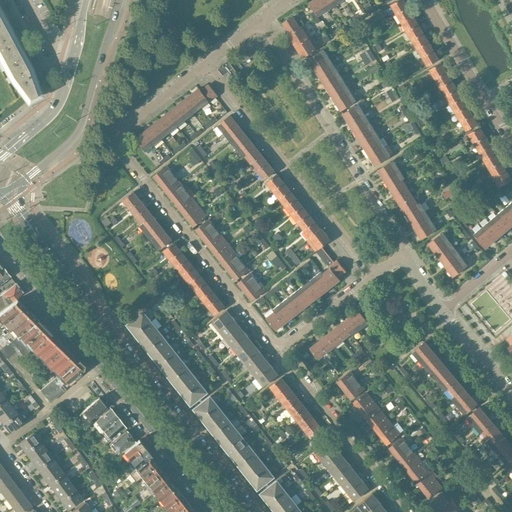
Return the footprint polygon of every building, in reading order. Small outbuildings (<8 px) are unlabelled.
[(318,17),(327,11),(319,0),(314,0),(309,3),(316,14),(318,17)] [(331,0),(319,0),(327,11),(335,6),(331,0)] [(398,0),(391,5),(396,14),(407,7),(402,0),(398,0)] [(412,16),(407,7),(396,14),(401,22),(412,16)] [(5,17),(0,8),(0,60),(4,69),(3,70),(7,77),(8,76),(12,79),(15,83),(13,84),(28,103),(42,96),(36,80),(35,81),(29,66),(31,65),(26,56),(24,57),(16,42),(18,41),(12,32),(11,32),(3,18),(5,17)] [(417,25),(412,16),(401,22),(406,31),(417,25)] [(283,23),(289,33),(303,25),(304,25),(301,20),(296,23),(292,17),(283,23)] [(303,25),(289,33),(288,34),(295,46),(310,36),(303,25)] [(423,34),(417,25),(406,31),(412,40),(423,34)] [(423,34),(412,40),(417,48),(428,42),(423,34)] [(310,36),(295,46),(303,57),(318,48),(310,36)] [(428,42),(417,48),(422,57),(433,51),(428,42)] [(308,59),(313,67),(329,58),(323,49),(320,51),(308,59)] [(433,51),(422,57),(427,66),(438,59),(433,51)] [(329,58),(313,67),(319,76),(334,66),(329,58)] [(236,73),(227,62),(219,69),(227,80),(236,73)] [(429,69),(435,78),(446,72),(440,63),(429,69)] [(376,65),(368,70),(370,73),(378,68),(376,65)] [(334,66),(319,76),(324,85),(339,75),(334,66)] [(446,72),(435,78),(440,87),(451,81),(446,72)] [(339,75),(324,85),(330,93),(345,83),(339,75)] [(451,81),(440,87),(445,96),(456,89),(451,81)] [(345,83),(330,93),(335,101),(350,92),(345,83)] [(199,89),(190,95),(200,108),(208,101),(209,102),(216,95),(208,85),(201,91),(199,89)] [(456,89),(445,96),(450,104),(461,98),(456,89)] [(350,92),(335,101),(341,110),(353,103),(353,102),(356,101),(350,92)] [(190,95),(182,102),(192,115),(200,108),(190,95)] [(461,98),(450,104),(455,113),(466,106),(461,98)] [(182,102),(175,108),(185,120),(192,115),(182,102)] [(343,114),(348,123),(363,113),(358,105),(355,106),(343,114)] [(466,106),(455,113),(460,121),(471,115),(466,106)] [(175,108),(167,114),(177,127),(185,120),(175,108)] [(363,113),(348,123),(354,131),(369,122),(363,113)] [(167,114),(159,120),(169,133),(177,127),(167,114)] [(471,115),(460,121),(466,130),(477,124),(471,115)] [(217,126),(223,134),(236,124),(230,116),(217,126)] [(159,120),(150,127),(160,140),(169,133),(159,120)] [(369,122),(354,131),(359,139),(374,130),(369,122)] [(242,132),(236,124),(223,134),(230,141),(242,132)] [(150,127),(143,133),(153,145),(160,140),(150,127)] [(468,134),(474,143),(484,137),(479,127),(468,134)] [(374,130),(359,139),(364,148),(379,139),(374,130)] [(248,139),(242,132),(230,141),(236,149),(248,139)] [(143,149),(145,152),(153,145),(143,133),(135,139),(143,149)] [(484,137),(474,143),(479,152),(490,145),(484,137)] [(255,147),(248,139),(236,149),(242,158),(245,155),(255,147)] [(379,139),(364,148),(370,157),(385,147),(379,139)] [(490,145),(479,152),(484,161),(495,154),(490,145)] [(255,147),(245,155),(251,163),(261,155),(255,147)] [(385,147),(370,157),(375,166),(387,158),(390,156),(385,147)] [(495,154),(484,161),(489,169),(500,162),(495,154)] [(261,155),(251,163),(257,171),(267,163),(261,155)] [(378,170),(383,179),(399,169),(393,161),(390,162),(378,170)] [(500,162),(489,169),(494,177),(505,171),(500,162)] [(267,163),(257,171),(264,179),(274,171),(267,163)] [(154,176),(160,184),(173,175),(166,166),(154,176)] [(399,169),(383,179),(389,188),(401,180),(404,178),(399,169)] [(505,171),(494,177),(499,186),(510,180),(505,171)] [(266,182),(273,190),(283,183),(276,174),(266,182)] [(173,175),(160,184),(167,193),(179,183),(173,175)] [(449,181),(446,176),(437,181),(441,186),(449,181)] [(401,180),(389,188),(394,196),(406,188),(401,180)] [(179,183),(167,193),(173,201),(186,191),(179,183)] [(283,183),(273,190),(279,198),(289,190),(283,183)] [(406,188),(394,196),(399,204),(412,196),(406,188)] [(289,190),(279,198),(285,206),(295,198),(289,190)] [(186,191),(173,201),(180,209),(192,199),(186,191)] [(123,200),(130,208),(140,201),(133,192),(123,200)] [(69,195),(69,204),(80,204),(81,195),(69,195)] [(412,196),(399,204),(405,212),(417,205),(412,196)] [(295,198),(285,206),(291,214),(301,206),(295,198)] [(192,199),(180,209),(186,217),(198,207),(192,199)] [(140,201),(130,208),(136,216),(146,208),(140,201)] [(417,205),(405,212),(410,221),(425,211),(420,203),(417,205)] [(301,206),(291,214),(298,222),(308,214),(301,206)] [(198,207),(186,217),(193,226),(206,216),(198,207)] [(146,208),(136,216),(142,224),(152,216),(146,208)] [(511,224),(511,216),(505,208),(497,214),(508,228),(511,224)] [(425,211),(410,221),(415,230),(430,220),(425,211)] [(308,214),(298,222),(304,230),(314,222),(308,214)] [(508,228),(497,214),(489,221),(500,235),(508,228)] [(152,216),(142,224),(139,226),(146,234),(158,224),(152,216)] [(107,217),(101,221),(106,227),(111,223),(107,217)] [(196,229),(202,238),(215,228),(208,220),(196,229)] [(430,220),(415,230),(421,239),(433,231),(436,229),(430,220)] [(500,235),(489,221),(481,227),(493,241),(500,235)] [(314,222),(304,230),(310,237),(320,229),(314,222)] [(158,224),(146,234),(152,242),(164,232),(158,224)] [(493,241),(481,227),(473,234),(476,236),(475,237),(485,248),(493,241)] [(215,228),(202,238),(209,246),(221,237),(215,228)] [(321,229),(320,229),(310,237),(306,240),(315,251),(316,251),(322,259),(328,255),(321,246),(329,240),(321,229)] [(164,232),(152,242),(158,250),(161,248),(171,240),(164,232)] [(428,243),(435,252),(449,241),(443,233),(440,235),(428,243)] [(221,237),(209,246),(216,254),(228,245),(221,237)] [(449,241),(435,252),(441,260),(455,249),(449,241)] [(163,251),(170,259),(180,251),(173,243),(163,251)] [(228,245),(216,254),(222,262),(234,253),(228,245)] [(455,249),(441,260),(447,268),(461,257),(455,249)] [(180,251),(170,259),(176,267),(186,259),(180,251)] [(300,261),(292,251),(288,254),(297,264),(300,261)] [(234,253),(222,262),(228,271),(241,261),(234,253)] [(337,261),(334,263),(328,255),(322,259),(329,268),(321,274),(331,286),(339,279),(337,277),(345,271),(337,261)] [(282,262),(277,256),(271,261),(276,267),(276,266),(282,262)] [(461,257),(447,268),(453,276),(465,268),(464,267),(467,265),(461,257)] [(186,259),(176,267),(183,275),(193,267),(186,259)] [(241,261),(228,271),(236,280),(248,270),(241,261)] [(285,267),(282,262),(276,266),(280,270),(282,268),(283,269),(285,267)] [(0,264),(0,284),(10,277),(0,264)] [(193,267),(183,275),(189,283),(199,275),(193,267)] [(331,286),(321,274),(320,272),(312,278),(323,292),(331,286)] [(238,283),(245,291),(257,282),(250,273),(238,283)] [(199,275),(189,283),(195,291),(205,283),(199,275)] [(323,292),(312,278),(304,284),(315,298),(323,292)] [(0,310),(22,292),(14,282),(0,293),(0,310)] [(257,282),(245,291),(252,300),(264,290),(257,282)] [(205,283),(195,291),(201,298),(211,291),(205,283)] [(315,298),(304,284),(296,291),(307,305),(315,298)] [(168,286),(163,290),(161,292),(164,295),(167,292),(167,291),(170,289),(168,286)] [(211,291),(201,298),(207,306),(217,298),(211,291)] [(307,305),(296,291),(289,296),(300,310),(307,305)] [(300,310),(289,296),(281,303),(292,317),(300,310)] [(217,298),(207,306),(214,315),(224,307),(217,298)] [(0,319),(3,322),(23,306),(17,300),(0,313),(0,319)] [(292,317),(281,303),(272,309),(274,312),(284,323),(292,317)] [(5,333),(30,312),(23,306),(3,322),(6,327),(2,330),(5,333)] [(358,310),(350,317),(360,330),(368,323),(366,321),(366,320),(358,310)] [(231,317),(226,311),(212,322),(219,330),(233,318),(232,316),(231,317)] [(9,342),(37,319),(30,312),(5,333),(0,336),(0,349),(9,343),(9,342)] [(143,312),(136,318),(133,320),(134,321),(128,326),(135,334),(151,322),(143,312)] [(275,330),(284,323),(274,312),(266,318),(275,330)] [(350,317),(342,323),(350,333),(352,336),(360,330),(350,317)] [(233,318),(219,330),(225,338),(239,327),(234,321),(235,320),(233,318)] [(27,351),(50,332),(37,319),(9,342),(9,343),(11,345),(13,344),(22,355),(27,351)] [(151,322),(135,334),(141,342),(157,329),(151,322)] [(342,323),(334,329),(342,339),(350,333),(342,323)] [(239,327),(225,338),(231,346),(246,334),(244,332),(244,333),(239,327)] [(157,329),(141,342),(147,350),(163,337),(157,329)] [(334,329),(326,335),(334,345),(342,339),(334,329)] [(38,355),(57,339),(50,333),(51,332),(50,332),(27,351),(32,357),(35,354),(36,356),(38,355)] [(246,334),(231,346),(238,354),(252,343),(247,337),(248,336),(246,334)] [(326,335),(319,342),(326,352),(334,345),(326,335)] [(163,337),(147,350),(153,357),(169,345),(163,337)] [(44,362),(64,346),(57,339),(38,355),(44,362)] [(310,348),(318,358),(326,352),(319,342),(310,348)] [(424,342),(414,350),(412,353),(418,361),(431,350),(424,342)] [(252,343),(238,354),(244,362),(259,350),(257,348),(256,349),(252,343)] [(8,344),(0,350),(0,351),(6,359),(15,352),(8,344)] [(169,345),(153,357),(159,365),(175,352),(169,345)] [(64,346),(44,362),(50,370),(51,369),(71,353),(64,346)] [(259,350),(244,362),(250,370),(264,359),(260,353),(260,352),(259,350)] [(431,350),(418,361),(425,368),(437,358),(431,350)] [(175,352),(159,365),(165,373),(181,360),(175,352)] [(71,353),(51,369),(57,375),(77,359),(71,353)] [(437,358),(425,368),(431,376),(444,366),(437,358)] [(77,359),(57,375),(40,390),(50,402),(86,371),(83,368),(84,364),(78,359),(77,359)] [(264,359),(250,370),(257,378),(271,366),(270,364),(269,365),(264,359)] [(181,360),(165,373),(171,380),(187,367),(181,360)] [(271,366),(257,378),(263,386),(277,375),(272,369),(273,368),(271,366)] [(444,366),(431,376),(438,383),(450,373),(444,366)] [(187,367),(171,380),(177,388),(193,375),(187,367)] [(350,372),(337,381),(344,390),(357,381),(350,372)] [(450,373),(438,383),(444,391),(447,389),(457,381),(450,373)] [(193,375),(177,388),(183,396),(199,383),(193,375)] [(281,378),(270,386),(276,394),(287,385),(281,378)] [(357,381),(344,390),(351,399),(363,389),(357,381)] [(457,381),(447,389),(453,397),(463,388),(457,381)] [(199,383),(183,396),(190,404),(196,399),(196,401),(207,392),(199,383)] [(287,385),(276,394),(282,401),(292,392),(287,385)] [(463,388),(453,397),(450,399),(457,407),(469,396),(463,388)] [(292,392),(282,401),(287,408),(298,399),(292,392)] [(354,402),(361,411),(373,401),(366,392),(354,402)] [(210,396),(203,402),(199,405),(200,406),(195,410),(201,419),(218,406),(210,396)] [(469,396),(457,407),(464,414),(466,412),(476,404),(469,396)] [(98,397),(76,416),(85,427),(92,421),(90,419),(105,406),(98,397)] [(2,398),(0,400),(0,412),(9,406),(2,398)] [(38,405),(35,401),(33,399),(30,402),(34,408),(38,405)] [(298,399),(287,408),(293,415),(304,406),(298,399)] [(373,401),(361,411),(367,419),(379,409),(373,401)] [(9,406),(0,412),(0,419),(3,423),(15,414),(9,406)] [(218,406),(201,419),(207,426),(224,414),(218,406)] [(304,406),(293,415),(298,422),(309,413),(304,406)] [(466,418),(473,426),(486,416),(479,407),(469,415),(469,416),(466,418)] [(95,421),(103,430),(118,418),(110,409),(95,421)] [(379,409),(367,419),(374,427),(386,417),(379,409)] [(309,413),(298,422),(304,429),(315,420),(309,413)] [(15,414),(3,423),(10,431),(21,422),(15,414)] [(224,414),(207,426),(213,434),(230,421),(224,414)] [(486,416),(473,426),(480,434),(482,431),(492,423),(486,416)] [(386,417),(374,427),(380,436),(392,426),(386,417)] [(118,418),(103,430),(111,440),(126,428),(118,418)] [(271,425),(275,422),(273,419),(269,422),(264,426),(266,429),(272,425),(271,425)] [(315,420),(304,429),(310,436),(320,428),(315,420)] [(230,421),(213,434),(219,442),(236,429),(230,421)] [(492,423),(482,431),(488,439),(498,431),(492,423)] [(79,430),(74,424),(69,428),(74,434),(79,430)] [(392,426),(380,436),(387,444),(399,434),(392,426)] [(320,428),(310,436),(315,444),(326,435),(320,428)] [(236,429),(219,442),(225,449),(242,437),(236,429)] [(120,452),(134,440),(130,436),(131,434),(128,431),(127,431),(126,430),(111,442),(109,444),(116,452),(118,450),(120,452)] [(283,439),(286,436),(291,433),(288,430),(284,433),(281,436),(275,440),(278,443),(283,439)] [(498,431),(488,439),(486,441),(492,449),(505,438),(498,431)] [(18,443),(24,452),(39,441),(33,432),(18,443)] [(242,437),(225,449),(232,457),(248,444),(242,437)] [(389,447),(396,456),(408,446),(402,438),(389,447)] [(505,438),(492,449),(499,457),(511,446),(505,438)] [(123,452),(130,461),(146,448),(139,440),(123,452)] [(315,452),(322,460),(337,448),(335,446),(334,447),(329,440),(315,452)] [(39,441),(24,452),(31,460),(45,449),(39,441)] [(248,444),(232,457),(238,465),(254,452),(248,444)] [(408,446),(396,456),(403,464),(415,455),(408,446)] [(511,447),(511,446),(499,457),(505,464),(511,458),(511,447)] [(146,448),(130,461),(136,468),(151,457),(152,456),(146,448)] [(337,448),(322,460),(328,468),(342,457),(338,451),(338,450),(337,448)] [(45,449),(31,460),(37,468),(51,457),(45,449)] [(254,452),(238,465),(244,472),(260,459),(254,452)] [(415,455),(403,464),(409,472),(421,463),(415,455)] [(51,457),(37,468),(43,476),(57,466),(51,457)] [(151,457),(136,468),(135,470),(141,477),(157,464),(151,457)] [(342,457),(328,468),(335,476),(349,464),(348,462),(347,463),(342,457)] [(260,459),(244,472),(250,480),(266,467),(260,459)] [(421,463),(409,472),(416,481),(428,471),(421,463)] [(157,464),(141,477),(147,485),(164,471),(159,466),(157,465),(157,464)] [(349,464),(335,476),(341,484),(355,473),(350,467),(351,466),(349,464)] [(57,466),(43,476),(49,485),(63,474),(57,466)] [(266,467),(250,480),(256,488),(262,484),(263,485),(273,477),(266,467)] [(164,471),(147,485),(153,492),(169,480),(168,478),(168,476),(164,471)] [(428,471),(416,481),(422,489),(435,479),(428,471)] [(355,473),(341,484),(347,492),(362,480),(360,478),(360,479),(355,473)] [(6,474),(0,478),(0,490),(0,491),(12,482),(6,474)] [(63,474),(49,485),(55,493),(69,482),(63,474)] [(113,481),(111,477),(104,480),(107,485),(113,481)] [(435,479),(422,489),(429,498),(441,488),(435,479)] [(169,480),(153,492),(159,500),(175,487),(169,480)] [(362,480),(347,492),(354,500),(368,489),(363,483),(364,482),(362,480)] [(277,481),(269,486),(266,489),(267,490),(261,495),(268,503),(284,490),(277,481)] [(12,482),(0,491),(6,499),(18,490),(12,482)] [(69,482),(55,493),(61,501),(75,490),(69,482)] [(501,494),(494,486),(492,489),(498,496),(501,494)] [(175,487),(159,500),(166,508),(182,495),(178,489),(176,488),(175,487)] [(118,488),(112,493),(116,498),(122,493),(118,488)] [(18,490),(6,499),(12,507),(24,498),(18,490)] [(75,490),(61,501),(67,510),(82,499),(75,490)] [(284,490),(268,503),(274,511),(290,498),(284,490)] [(429,503),(436,511),(448,502),(441,493),(429,503)] [(358,505),(363,511),(365,511),(379,501),(377,499),(377,500),(372,494),(358,505)] [(182,495),(166,508),(168,511),(176,511),(187,503),(186,502),(186,499),(182,495)] [(24,498),(12,507),(16,511),(23,511),(31,507),(24,498)] [(290,498),(274,511),(275,511),(288,511),(296,506),(290,498)] [(379,501),(365,511),(382,511),(385,510),(380,504),(381,504),(379,501)] [(70,511),(88,511),(91,511),(84,502),(70,511)] [(448,502),(436,511),(452,511),(455,510),(448,502)] [(187,503),(176,511),(191,511),(194,510),(193,510),(187,503)]
